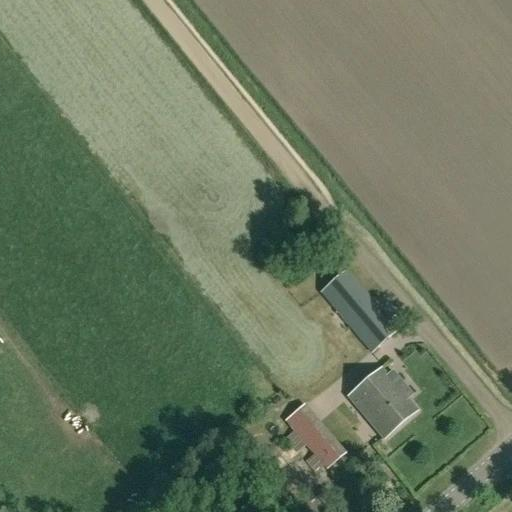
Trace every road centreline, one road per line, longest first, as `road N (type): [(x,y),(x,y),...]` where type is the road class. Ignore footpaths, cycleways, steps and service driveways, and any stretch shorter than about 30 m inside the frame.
road 1 (track): [(406,309),(344,244),(154,0)]
road 2 (track): [(511,431),(406,309)]
